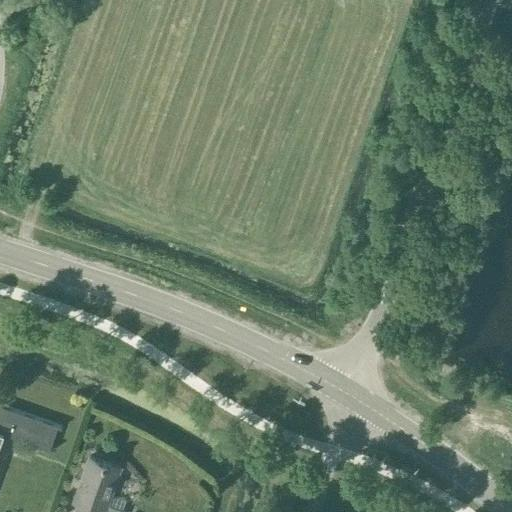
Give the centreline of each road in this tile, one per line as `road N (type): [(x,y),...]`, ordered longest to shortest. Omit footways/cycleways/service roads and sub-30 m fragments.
road 1 (unclassified): [(351,396),(486,0)]
road 2 (tertiary): [(351,396),(159,305),(0,252)]
road 3 (tertiary): [(511,511),(351,396)]
